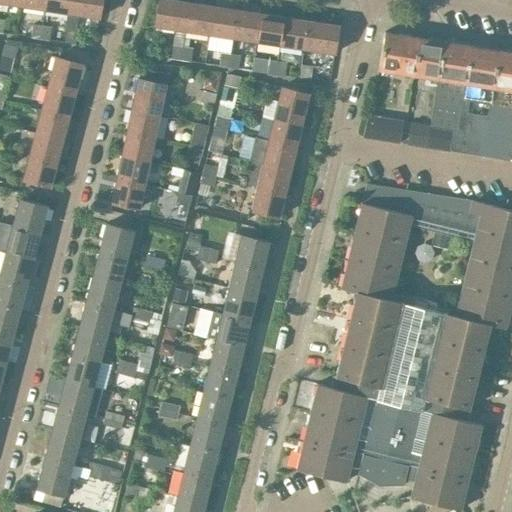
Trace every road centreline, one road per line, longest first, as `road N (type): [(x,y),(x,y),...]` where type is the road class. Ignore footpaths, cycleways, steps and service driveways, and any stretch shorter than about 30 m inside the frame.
road 1 (residential): [(0,478),(126,0)]
road 2 (residential): [(247,511),(339,145)]
road 3 (residential): [(339,145),(511,176)]
road 4 (residential): [(339,145),(369,0)]
